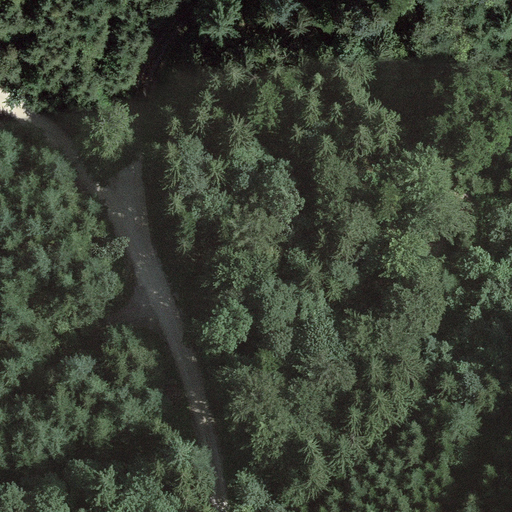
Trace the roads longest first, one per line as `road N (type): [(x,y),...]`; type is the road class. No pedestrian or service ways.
road 1 (track): [(0,96),(64,142),(137,230),(194,358),(226,511)]
road 2 (track): [(137,230),(137,100),(173,21),(199,0)]
